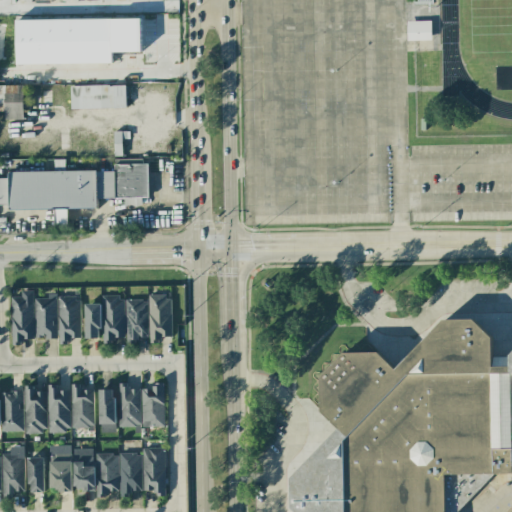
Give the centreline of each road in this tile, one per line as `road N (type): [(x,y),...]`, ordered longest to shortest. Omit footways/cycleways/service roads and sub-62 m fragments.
road 1 (tertiary): [(511,244),(0,252)]
road 2 (secondary): [(199,248),(204,502)]
road 3 (secondary): [(223,248),(221,0)]
road 4 (secondary): [(231,511),(227,333)]
road 5 (residential): [(0,367),(173,363)]
road 6 (secondary): [(192,13),(198,161)]
road 7 (residential): [(173,363),(175,511)]
